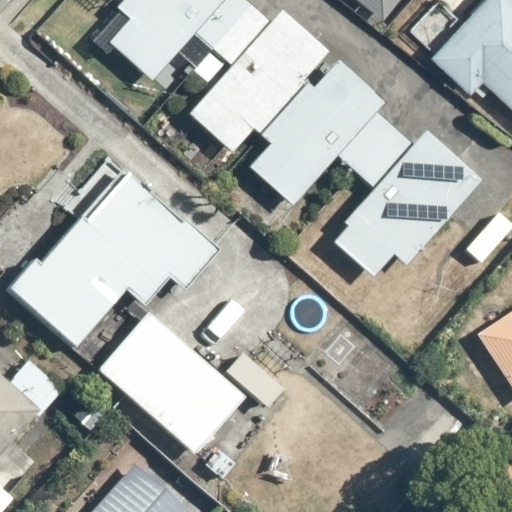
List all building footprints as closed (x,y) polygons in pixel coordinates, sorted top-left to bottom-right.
[(106,47),(148,85),(223,0),(124,0),(114,12),(126,22),(106,47)] [(353,0),(381,22),(397,0),(353,0)] [(511,3),(508,0),(480,0),(427,60),(468,97),(480,84),(511,114),(511,3)] [(326,54),(279,13),(187,117),(230,155),(251,134),(299,83),(326,54)] [(291,210),(382,103),(336,64),(312,92),(299,83),(251,134),(268,146),(246,171),(291,210)] [(479,183),(423,134),(324,244),(370,282),(392,258),(405,270),(479,183)] [(13,301),(73,354),(122,295),(142,309),(165,282),(182,295),(216,255),(124,176),(13,301)] [(511,314),(476,338),(511,393),(511,314)] [(0,511),(9,501),(0,494),(0,454),(37,414),(0,381),(0,511)] [(181,511),(133,466),(92,511),(181,511)]
